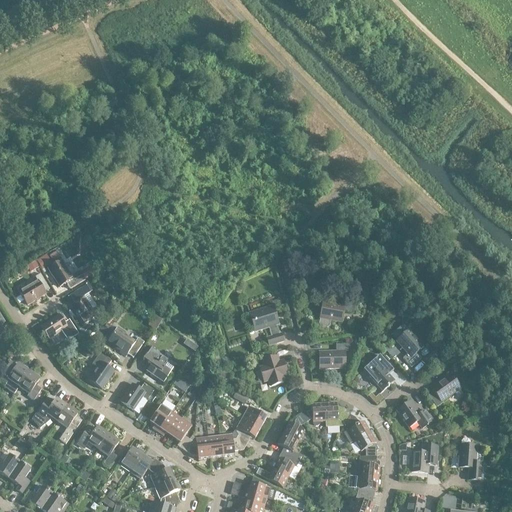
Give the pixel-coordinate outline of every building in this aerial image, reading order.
[(45,255),(36,261),(41,269),(50,264),(45,255)] [(53,277),(60,288),(66,284),(70,290),(85,281),(80,271),(71,276),(62,261),(48,270),(53,277)] [(34,263),(27,267),(30,272),(38,268),(34,263)] [(46,295),(44,293),(50,289),(40,274),(35,278),(38,282),(19,293),(27,306),(46,295)] [(352,284),(351,291),(360,293),(362,285),(352,284)] [(70,296),(76,305),(71,308),(83,326),(96,317),(101,313),(101,310),(100,308),(97,307),(88,294),(92,291),(88,285),(70,296)] [(120,296),(112,303),(118,309),(125,302),(120,296)] [(323,304),(320,319),(319,324),(321,327),(328,328),(330,326),(331,321),(342,323),(343,313),(355,315),(357,304),(341,301),(341,302),(342,302),(341,307),(323,304)] [(273,307),(249,314),(252,324),(254,323),(257,332),(269,329),(271,338),(267,339),(269,347),(283,342),(281,335),(279,336),(273,317),(276,316),(273,307)] [(41,328),(49,340),(61,332),(65,338),(76,331),(69,321),(64,324),(59,316),(41,328)] [(133,359),(144,343),(138,339),(135,343),(124,335),(126,333),(118,328),(108,342),(121,351),(119,353),(126,357),(127,355),(133,359)] [(403,359),(411,368),(421,360),(416,354),(424,347),(423,347),(423,348),(408,332),(409,331),(409,330),(396,342),(396,343),(397,342),(403,348),(400,350),(400,351),(403,348),(408,354),(403,359)] [(78,340),(74,343),(78,348),(82,345),(78,340)] [(344,352),(348,352),(348,345),(336,346),(336,352),(334,352),(334,354),(330,354),(330,353),(319,353),(320,370),(345,370),(344,352)] [(390,347),(385,351),(392,358),(396,354),(390,347)] [(150,362),(152,364),(146,372),(158,379),(159,378),(165,382),(173,370),(167,365),(169,363),(156,354),(157,352),(151,349),(143,361),(149,364),(150,362)] [(432,353),(422,363),(428,369),(438,360),(432,353)] [(89,381),(102,390),(107,383),(107,382),(114,372),(107,368),(111,362),(100,354),(93,364),(98,368),(89,381)] [(276,357),(263,361),(265,368),(260,370),(263,382),(269,380),(271,387),(284,383),(281,377),(287,375),(283,363),(278,364),(276,357)] [(379,357),(375,361),(369,366),(375,372),(369,377),(382,392),(379,395),(387,388),(388,389),(389,388),(388,387),(394,382),(385,371),(389,367),(379,357)] [(11,365),(8,369),(0,380),(7,385),(9,386),(6,390),(14,396),(19,389),(29,374),(18,367),(17,369),(11,365)] [(441,402),(460,389),(448,372),(449,375),(442,380),(443,382),(441,384),(440,383),(431,389),(434,393),(429,396),(437,408),(442,404),(441,402)] [(39,381),(29,374),(19,389),(29,396),(27,398),(33,403),(41,391),(35,387),(39,381)] [(179,377),(174,385),(179,388),(184,381),(179,377)] [(154,391),(144,384),(140,390),(132,385),(120,403),(137,414),(133,411),(142,398),(147,401),(154,391)] [(236,393),(233,398),(244,404),(247,399),(236,393)] [(381,395),(373,402),(377,406),(384,399),(381,395)] [(50,418),(56,423),(66,408),(56,401),(54,405),(48,400),(35,419),(34,418),(29,426),(37,435),(47,426),(45,424),(50,418)] [(409,428),(409,429),(417,423),(422,430),(433,422),(425,411),(419,415),(410,403),(410,402),(394,413),(395,413),(397,412),(409,428)] [(337,406),(336,404),(324,405),(325,422),(325,428),(340,427),(340,423),(345,425),(349,416),(344,413),(346,411),(337,406)] [(325,422),(324,405),(312,405),(313,423),(325,422)] [(152,430),(158,434),(172,413),(162,406),(151,422),(156,425),(152,430)] [(77,415),(66,408),(56,423),(67,430),(59,441),(65,446),(80,423),(74,419),(77,415)] [(249,408),(243,419),(260,429),(266,418),(249,408)] [(305,412),(300,415),(305,424),(310,420),(305,412)] [(182,420),(172,413),(158,434),(163,437),(167,432),(172,436),(182,420)] [(305,424),(300,415),(295,418),(301,427),(305,424)] [(355,419),(349,416),(345,425),(350,428),(355,419)] [(260,429),(243,419),(237,429),(241,432),(238,437),(248,443),(251,438),(254,439),(260,429)] [(192,427),(182,420),(172,436),(181,442),(178,447),(183,450),(189,441),(185,437),(192,427)] [(349,431),(354,442),(370,433),(364,422),(349,431)] [(289,423),(283,434),(299,443),(304,432),(289,423)] [(89,428),(84,435),(78,445),(84,449),(86,447),(90,450),(92,447),(98,451),(109,436),(97,429),(95,432),(89,428)] [(26,433),(22,429),(17,436),(20,439),(26,433)] [(376,444),(370,433),(354,442),(361,453),(365,451),(365,452),(365,458),(376,458),(376,452),(378,451),(374,445),(376,444)] [(299,443),(283,434),(277,446),(284,449),(281,454),(298,463),(301,458),(293,454),(299,443)] [(119,444),(109,436),(98,451),(109,459),(104,466),(110,470),(118,458),(112,454),(119,444)] [(232,436),(219,437),(222,458),(234,456),(234,452),(244,451),(248,443),(238,437),(236,440),(232,441),(232,436)] [(222,458),(219,437),(208,439),(210,459),(222,458)] [(210,459),(208,439),(195,441),(196,445),(194,444),(189,441),(183,450),(187,454),(193,457),(197,457),(198,461),(208,460),(210,459)] [(461,442),(461,446),(458,446),(457,457),(460,457),(459,468),(469,469),(468,481),(481,482),(482,464),(475,464),(476,447),(469,447),(470,443),(468,440),(465,439),(463,440),(461,442)] [(20,440),(18,442),(28,449),(29,446),(20,440)] [(423,446),(423,454),(412,453),(411,473),(427,474),(428,466),(436,467),(437,461),(436,461),(437,447),(423,446)] [(120,467),(130,473),(142,457),(144,453),(139,450),(137,453),(132,450),(120,467)] [(298,463),(281,454),(273,470),(288,478),(294,467),(296,468),(298,463)] [(0,473),(9,480),(20,463),(9,456),(3,465),(0,462),(0,473)] [(65,457),(61,463),(67,467),(71,460),(65,457)] [(152,463),(142,457),(130,473),(140,480),(148,470),(153,473),(160,464),(154,460),(152,463)] [(31,470),(20,463),(9,480),(19,487),(16,491),(22,494),(30,483),(24,480),(31,470)] [(329,473),(329,474),(338,475),(339,464),(330,463),(329,470),(329,471),(329,473)] [(164,466),(160,464),(153,473),(154,474),(154,476),(150,478),(155,489),(174,481),(169,469),(166,471),(164,466)] [(356,465),(355,477),(378,480),(380,467),(356,465)] [(58,467),(55,471),(64,477),(66,474),(58,467)] [(282,489),(288,478),(273,470),(270,476),(259,470),(256,475),(282,489)] [(85,472),(80,479),(85,483),(89,476),(85,472)] [(378,480),(355,477),(354,489),(358,490),(357,494),(365,495),(365,491),(375,492),(377,492),(378,480)] [(179,492),(174,481),(155,489),(160,501),(165,499),(166,502),(179,501),(176,494),(179,492)] [(234,483),(232,490),(266,499),(269,489),(251,484),(250,490),(248,489),(248,488),(234,483)] [(80,485),(76,491),(80,494),(84,487),(80,485)] [(31,504),(41,511),(53,495),(42,487),(36,497),(31,493),(23,504),(28,508),(31,504)] [(266,499),(232,490),(230,495),(245,499),(245,498),(247,499),(246,504),(263,509),(266,499)] [(111,491),(107,498),(111,501),(115,494),(111,491)] [(64,511),(69,506),(53,495),(41,511),(42,511),(64,511)] [(357,501),(353,511),(354,511),(371,511),(374,506),(363,502),(364,499),(357,496),(356,500),(357,501)] [(314,498),(312,503),(322,506),(324,502),(314,498)] [(105,499),(103,503),(109,508),(112,503),(105,499)] [(408,500),(405,511),(422,511),(424,503),(408,500)] [(175,511),(179,501),(166,502),(165,507),(153,503),(149,511),(175,511)] [(228,503),(226,509),(231,510),(238,511),(262,511),(263,509),(246,504),(244,509),(242,508),(243,507),(228,503)]
